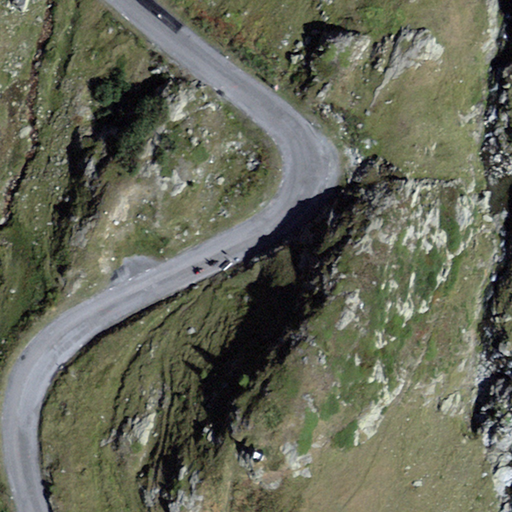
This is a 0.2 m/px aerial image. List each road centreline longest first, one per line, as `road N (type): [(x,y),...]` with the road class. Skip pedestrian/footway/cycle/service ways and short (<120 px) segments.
road 1 (tertiary): [(130,0),(283,123),(304,156),(304,185),(279,220),(89,317),(40,361),(24,391),(19,439),(34,511)]
road 2 (trunk): [(459,511),(511,363)]
